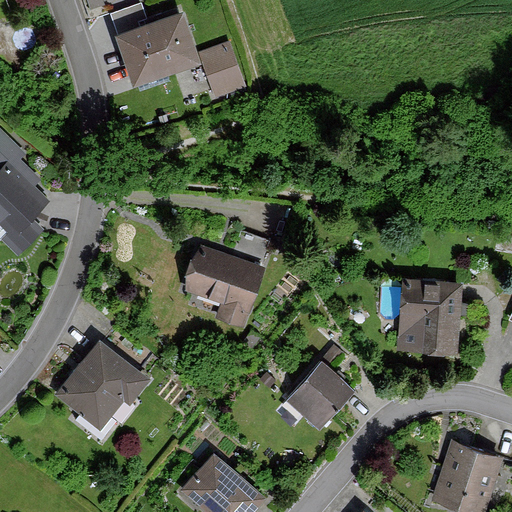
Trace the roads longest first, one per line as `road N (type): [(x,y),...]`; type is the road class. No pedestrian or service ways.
road 1 (residential): [(50,0),(101,161),(49,329),(0,398)]
road 2 (residential): [(511,411),(463,400),(409,404),(360,431),(295,511)]
